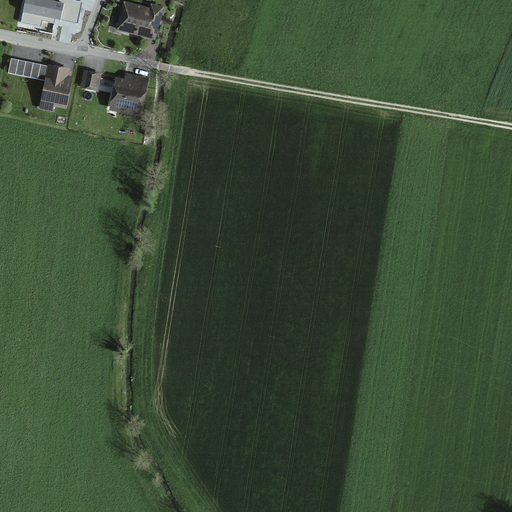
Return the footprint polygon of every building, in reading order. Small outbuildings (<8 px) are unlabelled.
[(63,4),(43,0),(26,0),(23,14),(60,22),(63,4)] [(146,24),(147,20),(157,23),(161,9),(151,6),(149,11),(123,4),(118,22),(122,23),(120,31),(146,38),(149,25),(146,24)] [(10,59),(7,74),(44,81),(47,67),(10,59)] [(67,71),(49,67),(42,102),(64,106),(68,87),(64,86),(67,71)] [(81,88),(96,91),(99,76),(84,73),(81,88)] [(145,88),(146,81),(135,78),(133,85),(118,82),(114,102),(118,103),(116,110),(137,114),(142,88),(145,88)]
